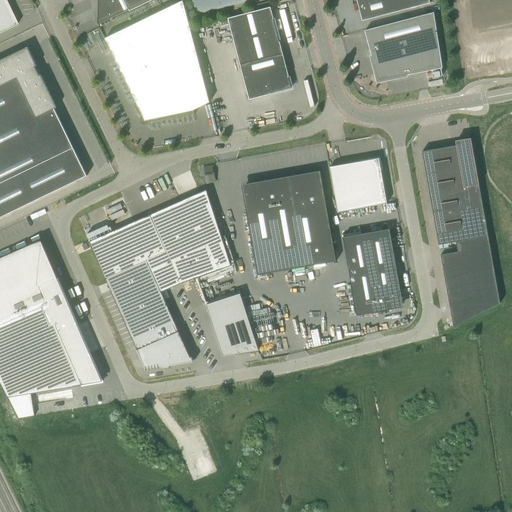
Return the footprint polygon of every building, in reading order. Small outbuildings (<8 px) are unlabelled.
[(0,0),(0,32),(8,29),(17,25),(4,0),(0,0)] [(98,23),(98,25),(130,9),(130,10),(130,11),(152,0),(99,0),(99,22),(98,23)] [(193,0),(197,14),(250,0),(193,0)] [(429,0),(356,0),(362,21),(430,3),(429,0)] [(193,110),(210,102),(183,1),(105,39),(137,104),(133,106),(140,119),(141,117),(143,116),(145,115),(148,117),(150,118),(150,120),(150,122),(150,123),(195,114),(195,113),(193,110)] [(239,59),(281,48),(271,7),(228,18),(239,59)] [(432,13),(365,31),(372,56),(377,74),(386,79),(407,75),(443,68),(434,12),(432,13)] [(511,26),(471,34),(476,63),(511,56),(511,26)] [(0,217),(87,176),(55,109),(57,108),(41,74),(39,75),(35,67),(37,66),(28,47),(0,60),(0,217)] [(289,77),(281,48),(239,59),(249,100),(271,94),(271,93),(291,88),(288,77),(289,77)] [(456,146),(422,152),(439,245),(453,326),(500,303),(488,236),(471,138),(456,141),(456,146)] [(361,162),(359,162),(330,167),(338,212),(387,204),(381,171),(381,170),(379,158),(361,162)] [(297,177),(244,186),(247,204),(245,204),(258,275),(336,261),(320,171),(297,175),(297,177)] [(89,242),(146,369),(164,366),(164,368),(164,367),(169,367),(169,365),(192,361),(161,292),(181,283),(231,266),(206,189),(89,242)] [(390,229),(343,237),(357,316),(380,312),(380,310),(402,306),(400,294),(401,294),(390,229)] [(41,241),(0,258),(0,381),(7,396),(101,378),(41,241)] [(240,293),(206,305),(223,356),(259,350),(240,293)]
